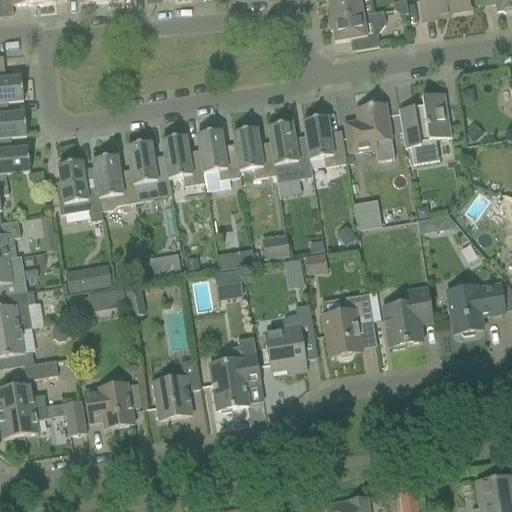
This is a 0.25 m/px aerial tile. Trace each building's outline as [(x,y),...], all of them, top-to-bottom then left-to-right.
[(11,0),(12,10),(34,8),(33,0),(11,0)] [(327,16),(329,25),(374,17),(371,0),(342,0),(343,0),(327,3),(330,15),(327,16)] [(418,0),(420,6),(423,26),(440,23),(440,19),(470,15),(467,0),(418,0)] [(496,8),(497,16),(511,13),(511,0),(478,0),(480,10),(496,8)] [(393,14),(400,19),(407,18),(405,5),(392,7),(393,14)] [(354,44),(356,56),(380,52),(378,39),(385,28),(383,15),(374,17),(329,25),(330,35),(333,35),(335,47),(354,44)] [(0,107),(23,106),(21,82),(0,83),(0,107)] [(411,152),(414,169),(439,165),(435,144),(451,142),(448,122),(445,102),(441,99),(422,102),(423,114),(415,115),(414,111),(398,114),(405,153),(411,152)] [(374,153),(377,165),(394,163),(391,144),(389,128),(385,108),(355,113),(357,126),(344,128),(347,147),(349,157),(374,153)] [(0,143),(3,143),(26,141),(24,117),(1,119),(0,109),(0,143)] [(324,162),(326,172),(347,168),(346,163),(342,143),(331,145),(327,122),(319,123),(319,120),(310,121),(311,124),(303,126),(307,149),(309,164),(310,164),(324,162)] [(275,170),(276,180),(278,188),(313,182),(310,164),(309,164),(307,149),(295,151),(292,128),(284,129),(283,126),(275,127),(275,130),(268,131),(272,155),(274,170),(275,170)] [(473,127),(462,136),(473,148),(483,138),(473,127)] [(254,173),(255,183),(276,180),(275,170),(274,170),(272,155),(260,157),(256,133),(249,135),(248,132),(240,133),(240,136),(233,137),(236,157),(239,176),(240,176),(254,173)] [(206,187),(207,197),(230,193),(228,184),(241,182),(240,176),(239,176),(236,157),(225,158),(221,135),(213,136),(212,133),(204,135),(205,138),(197,139),(201,162),(205,188),(206,187)] [(183,181),(185,191),(205,188),(201,162),(189,164),(186,141),(178,142),(177,139),(169,141),(170,144),(162,145),(166,168),(168,184),(169,183),(183,181)] [(0,143),(0,178),(5,178),(5,179),(30,177),(28,153),(4,155),(3,143),(0,143)] [(127,151),(132,182),(136,207),(171,201),(170,193),(169,183),(168,184),(166,168),(154,170),(150,147),(143,148),(142,145),(134,146),(134,149),(127,151)] [(93,164),(94,172),(101,216),(113,214),(116,210),(136,207),(132,182),(120,184),(117,160),(109,162),(108,159),(100,160),(101,163),(93,164)] [(62,197),(57,198),(60,218),(60,220),(89,215),(91,227),(103,225),(101,216),(94,172),(83,174),(81,166),(74,168),(73,165),(65,166),(66,169),(58,170),(62,197)] [(353,209),(358,235),(381,231),(376,205),(353,209)] [(427,210),(415,212),(417,223),(429,221),(427,210)] [(50,220),(40,222),(43,239),(53,238),(50,220)] [(447,220),(434,223),(437,236),(453,233),(454,227),(452,226),(447,220)] [(0,264),(16,262),(13,243),(20,242),(17,225),(0,228),(0,264)] [(346,228),(335,238),(346,250),(357,241),(346,228)] [(261,244),(265,265),(289,261),(285,240),(261,244)] [(322,245),(309,247),(310,258),(323,256),(322,245)] [(229,273),(227,258),(217,259),(219,275),(229,273)] [(324,258),(305,261),(306,264),(307,274),(326,271),(324,258)] [(0,301),(26,297),(21,261),(16,262),(0,264),(0,301)] [(153,283),(162,282),(159,262),(150,263),(153,283)] [(197,262),(184,264),(186,278),(199,276),(197,262)] [(286,283),(302,281),(299,264),(283,266),(286,283)] [(108,269),(65,277),(69,298),(112,290),(108,269)] [(142,270),(136,271),(138,284),(144,283),(142,270)] [(238,275),(213,278),(216,297),(241,293),(238,275)] [(124,290),(129,321),(144,319),(140,293),(136,294),(135,289),(124,290)] [(460,338),(464,341),(474,340),(476,335),(483,334),(481,322),(504,318),(501,298),(500,289),(476,293),(476,292),(446,297),(453,339),(460,338)] [(386,332),(389,352),(422,346),(419,325),(433,322),(427,293),(403,297),(405,307),(382,311),(386,332)] [(0,313),(0,337),(31,332),(28,309),(35,308),(33,296),(26,297),(0,301),(5,301),(7,312),(0,313)] [(326,342),(330,362),(361,356),(357,329),(373,327),(369,307),(368,299),(343,303),(345,317),(323,320),(326,342)] [(88,301),(69,304),(71,317),(90,313),(88,301)] [(288,373),(289,378),(306,375),(301,345),(314,343),(309,310),(295,312),(296,319),(289,320),(283,324),(281,331),(282,335),(265,337),(271,376),(288,373)] [(55,330),(51,335),(52,342),(58,346),(65,345),(69,340),(67,333),(62,329),(55,330)] [(21,334),(0,337),(0,362),(5,362),(7,373),(24,370),(34,368),(32,356),(25,357),(21,334)] [(209,369),(217,416),(248,410),(245,387),(260,384),(253,342),(237,345),(238,351),(231,352),(233,362),(230,362),(230,365),(209,369)] [(152,387),(159,425),(192,420),(188,396),(201,394),(198,374),(196,363),(180,366),(183,382),(152,387)] [(24,370),(27,385),(46,382),(57,380),(55,365),(34,368),(24,370)] [(103,426),(104,434),(134,429),(127,388),(84,395),(86,408),(89,428),(103,426)] [(0,418),(46,411),(44,400),(32,402),(30,389),(0,393),(0,418)] [(65,421),(69,441),(87,438),(81,405),(63,408),(65,421)] [(0,431),(3,444),(38,438),(36,425),(48,423),(46,411),(0,418),(0,431)] [(511,511),(511,489),(511,481),(475,487),(479,511),(511,511)] [(402,511),(418,511),(416,493),(400,496),(402,511)] [(366,511),(365,503),(349,505),(349,508),(326,511),(366,511)]
